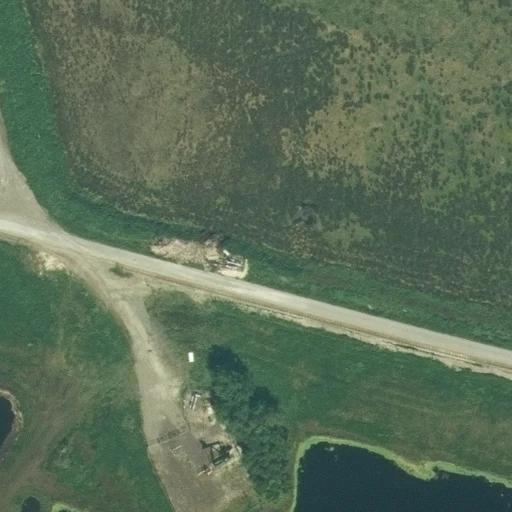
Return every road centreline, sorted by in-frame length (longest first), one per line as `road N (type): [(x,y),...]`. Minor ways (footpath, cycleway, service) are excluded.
road 1 (track): [(0,224),(511,350)]
road 2 (track): [(50,238),(127,318),(146,354),(169,440),(206,508)]
